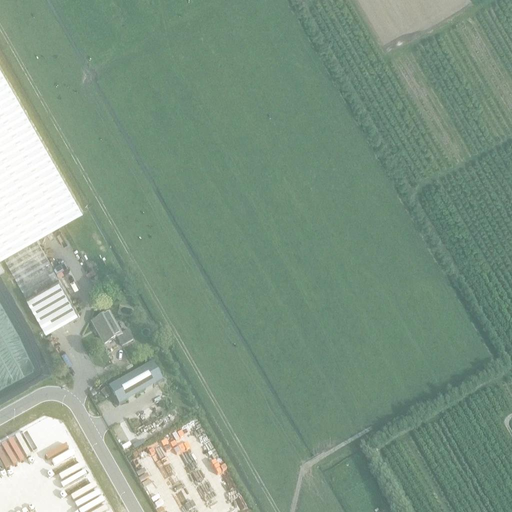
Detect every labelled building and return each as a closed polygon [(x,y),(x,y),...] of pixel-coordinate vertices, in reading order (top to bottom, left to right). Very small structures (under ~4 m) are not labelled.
[(0,258),(82,212),(0,68),(0,258)] [(36,239),(4,258),(44,330),(45,331),(78,312),(77,311),(76,310),(75,307),(39,244),(38,242),(36,239)] [(92,270),(85,273),(89,280),(96,277),(92,270)] [(120,335),(108,314),(92,323),(104,344),(116,337),(121,347),(133,340),(127,331),(120,335)] [(152,364),(109,389),(119,406),(162,382),(152,364)] [(106,389),(101,393),(105,398),(110,396),(106,389)]
